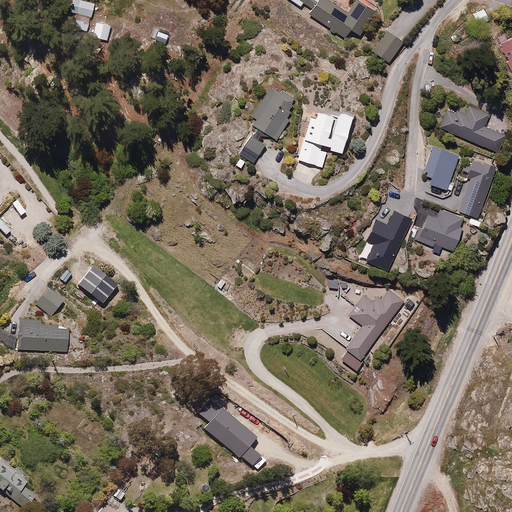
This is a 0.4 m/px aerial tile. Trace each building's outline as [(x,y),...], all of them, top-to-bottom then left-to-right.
[(97,3),(87,0),(72,0),(69,11),(93,18),(97,3)] [(313,14),(310,18),(344,40),(349,33),(359,39),(377,12),(358,0),(355,0),(348,12),(329,0),(316,0),(309,12),(313,14)] [(490,20),(484,8),(472,14),(479,26),(490,20)] [(90,22),(78,18),(75,26),(88,30),(90,22)] [(108,39),(111,25),(97,21),(93,35),(108,39)] [(403,42),(384,29),(369,51),(388,63),(403,42)] [(511,33),(498,42),(508,58),(503,61),(511,75),(511,33)] [(291,102),(267,89),(251,119),(254,121),(251,127),(254,129),(264,134),(275,140),(288,117),(284,115),(291,102)] [(448,105),(438,128),(498,153),(505,138),(483,129),(489,115),(469,106),(466,113),(448,105)] [(333,120),(307,114),(296,162),(322,168),(326,150),(340,153),(349,116),(334,113),(333,120)] [(264,134),(254,129),(249,139),(246,137),(236,155),(251,163),(261,143),(259,142),(264,134)] [(431,177),(429,184),(446,190),(459,155),(434,146),(423,174),(431,177)] [(477,218),(494,167),(471,158),(465,175),(469,176),(457,211),(477,218)] [(243,162),(236,159),(232,166),(239,170),(243,162)] [(457,227),(460,217),(439,209),(436,217),(425,213),(415,241),(433,247),(434,244),(452,250),(460,228),(457,227)] [(387,271),(412,219),(396,212),(390,225),(377,219),(368,239),(374,242),(365,260),(387,271)] [(173,254),(169,260),(193,278),(198,271),(173,254)] [(48,287),(36,302),(54,317),(66,302),(48,287)] [(350,288),(343,295),(353,304),(360,296),(350,288)] [(359,358),(403,303),(389,291),(385,297),(381,294),(375,302),(364,293),(347,315),(361,326),(345,346),(359,358)] [(20,319),(18,350),(69,353),(70,330),(42,328),(43,321),(20,319)] [(220,409),(204,429),(251,467),(260,456),(249,447),(256,439),(220,409)] [(0,456),(0,489),(3,492),(6,490),(15,498),(29,481),(0,456)]
